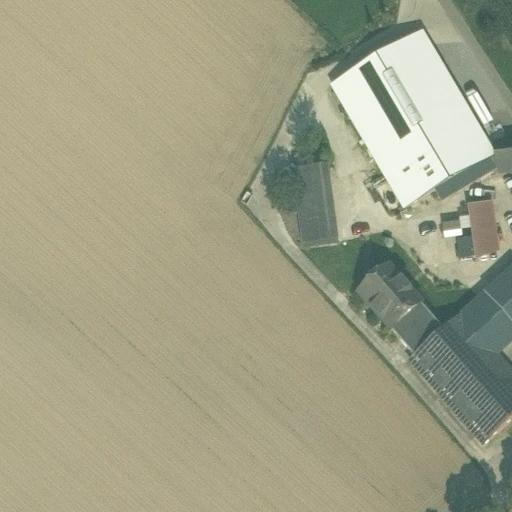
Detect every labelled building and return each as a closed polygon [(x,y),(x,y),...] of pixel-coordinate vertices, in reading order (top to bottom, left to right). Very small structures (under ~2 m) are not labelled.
[(334,89),(406,210),(435,193),(441,203),(452,196),(448,189),(454,186),(458,193),(495,171),(493,159),(421,37),(334,89)] [(511,170),(511,144),(495,147),(498,173),(511,170)] [(293,174),(303,248),(338,243),(328,169),(293,174)] [(470,209),(478,258),(498,256),(491,206),(470,209)] [(359,297),(391,333),(392,332),(421,306),(390,270),(359,297)] [(511,274),(487,296),(445,334),(415,359),(411,364),(483,446),(511,420),(511,376),(495,357),(511,341),(511,274)] [(392,332),(415,359),(445,334),(421,306),(392,332)]
